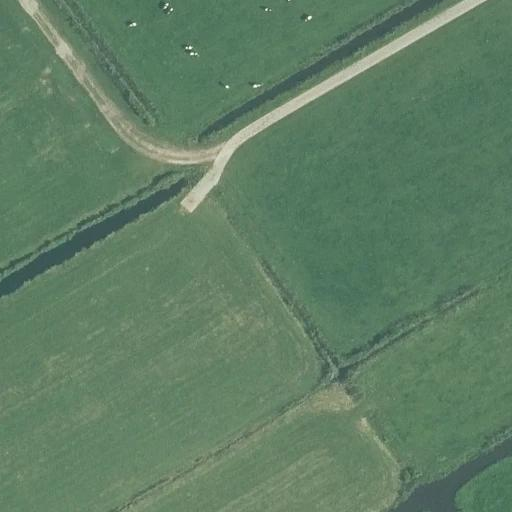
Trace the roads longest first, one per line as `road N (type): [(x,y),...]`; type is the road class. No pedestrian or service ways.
road 1 (track): [(187,207),(246,133),(480,0)]
road 2 (track): [(26,0),(119,124),(140,140),(178,156),(226,152)]
